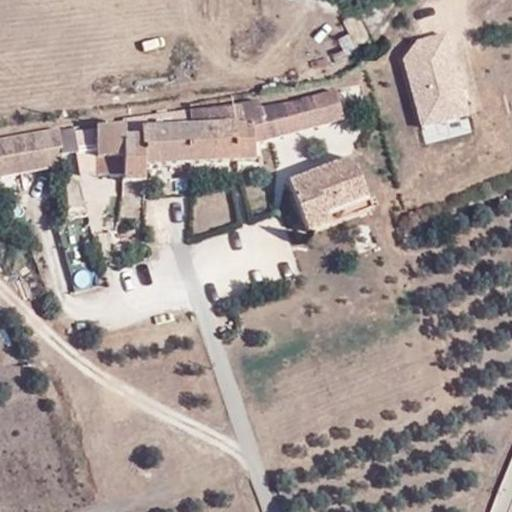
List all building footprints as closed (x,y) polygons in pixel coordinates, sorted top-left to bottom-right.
[(443,0),(348,82),(371,107),(494,0),(443,0)] [(350,25),(363,38),(370,32),(350,8),(342,14),(350,25)] [(353,48),(363,38),(350,25),(340,35),(353,48)] [(358,154),(390,232),(511,185),(511,36),(432,68),(441,92),(361,125),(370,150),(358,154)] [(259,98),(191,108),(191,157),(251,156),(252,143),(339,114),(335,89),(305,95),(306,101),(261,108),(259,98)] [(191,157),(191,108),(125,119),(125,123),(78,132),(76,125),(56,128),(59,155),(77,153),(80,175),(93,174),(124,173),(125,179),(143,173),(144,157),(191,157)] [(59,155),(56,128),(41,131),(46,165),(60,164),(59,155)] [(0,173),(46,165),(41,131),(0,138),(0,173)] [(344,170),(282,194),(301,244),(323,235),(319,226),(360,209),(344,170)] [(248,215),(272,209),(267,193),(244,199),(248,215)]
